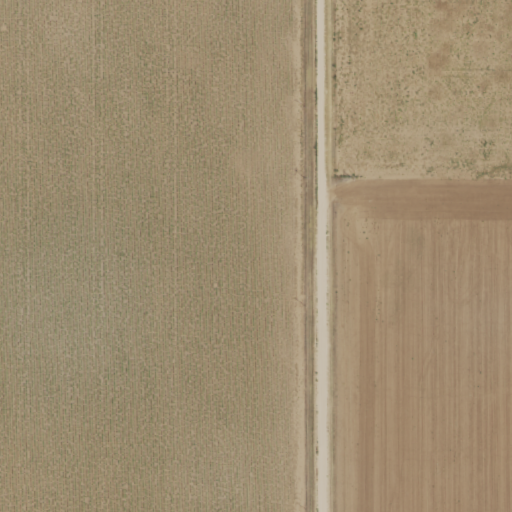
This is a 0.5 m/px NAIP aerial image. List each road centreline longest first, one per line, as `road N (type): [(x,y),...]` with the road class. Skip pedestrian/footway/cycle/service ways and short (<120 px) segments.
road 1 (residential): [(306,511),(302,0)]
road 2 (residential): [(303,135),(511,132)]
